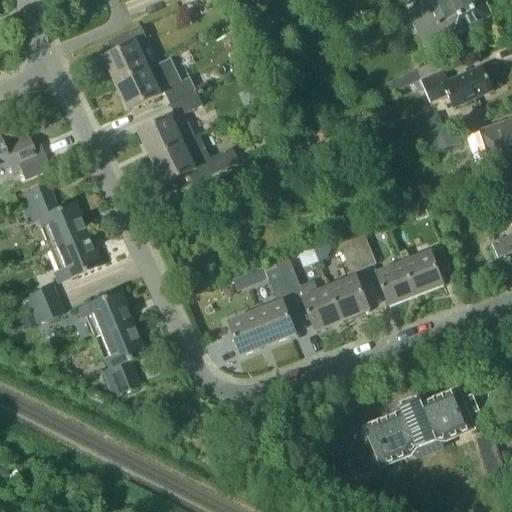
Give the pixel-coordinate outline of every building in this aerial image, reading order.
[(415,1),(419,10),(409,15),(425,50),(466,31),(470,40),(487,32),(483,23),(491,19),(482,0),(408,0),(410,3),(415,1)] [(113,55),(102,61),(114,87),(148,70),(136,45),(146,40),(141,29),(108,44),(113,55)] [(493,92),(492,91),(501,87),(493,68),(483,72),(482,69),(447,85),(442,73),(422,81),(432,103),(447,97),(453,110),(493,92)] [(148,70),(114,87),(126,113),(160,97),(148,70)] [(421,81),(417,70),(387,83),(392,93),(421,81)] [(170,104),(176,118),(203,106),(196,92),(170,104)] [(439,114),(423,120),(428,133),(444,127),(439,114)] [(149,161),(195,138),(189,124),(176,130),(171,119),(137,135),(149,161)] [(511,119),(478,132),(479,134),(467,138),(481,176),(493,172),(495,179),(511,173),(511,119)] [(319,126),(304,133),(310,147),(326,141),(319,126)] [(455,128),(424,138),(430,155),(460,145),(455,128)] [(50,172),(41,151),(34,154),(24,132),(0,142),(0,171),(8,168),(11,175),(20,171),(25,182),(50,172)] [(162,188),(192,173),(197,184),(239,164),(232,149),(210,159),(199,137),(196,139),(195,138),(149,161),(162,188)] [(277,160),(254,171),(262,189),(285,179),(277,160)] [(39,221),(51,251),(87,236),(74,205),(58,212),(47,187),(21,198),(31,224),(39,221)] [(465,208),(443,215),(447,225),(468,217),(465,208)] [(511,213),(510,215),(511,219),(511,236),(492,245),(498,260),(511,253),(511,213)] [(351,238),(363,270),(376,265),(363,233),(351,238)] [(87,236),(51,251),(60,272),(53,275),(58,286),(100,268),(87,236)] [(351,238),(338,243),(351,275),(363,270),(351,238)] [(442,250),(430,255),(439,276),(451,272),(442,250)] [(404,265),(403,266),(417,301),(444,290),(439,276),(430,255),(411,262),(406,251),(399,254),(404,265)] [(316,336),(343,325),(329,289),(303,299),(290,265),(279,270),(294,308),(303,304),(316,336)] [(391,311),(417,301),(403,266),(377,276),(391,311)] [(294,308),(279,270),(265,275),(277,305),(228,325),(241,359),(295,337),(285,311),(294,308)] [(233,281),(238,293),(253,287),(248,275),(233,281)] [(329,289),(343,325),(369,314),(355,279),(329,289)] [(52,287),(25,298),(26,300),(31,313),(58,301),(52,287)] [(88,319),(97,339),(132,325),(119,293),(76,311),(81,322),(88,319)] [(26,300),(19,303),(24,316),(31,313),(26,300)] [(64,314),(58,301),(31,313),(37,326),(64,314)] [(31,313),(24,316),(18,318),(23,331),(37,326),(31,313)] [(132,325),(97,339),(110,370),(102,373),(113,399),(139,388),(129,364),(145,357),(132,325)] [(511,348),(489,356),(498,383),(511,378),(511,348)] [(469,416),(479,412),(472,396),(462,400),(458,390),(419,405),(417,398),(399,405),(402,412),(364,427),(381,469),(410,457),(416,449),(436,441),(444,443),(474,431),(469,416)] [(493,435),(477,440),(489,478),(505,473),(493,435)]
